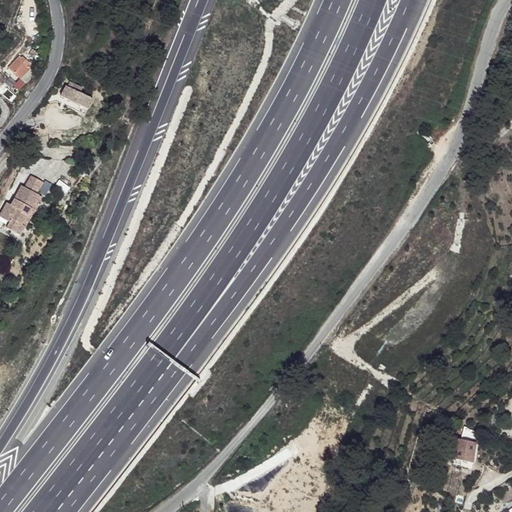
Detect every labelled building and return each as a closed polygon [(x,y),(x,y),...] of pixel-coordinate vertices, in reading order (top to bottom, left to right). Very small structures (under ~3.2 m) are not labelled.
[(11,56),(0,66),(17,82),(28,70),(20,63),(24,59),(18,55),(15,58),(11,56)] [(81,89),(70,81),(67,87),(66,86),(61,96),(78,106),(86,111),(92,102),(84,97),(79,94),(81,89)] [(5,203),(0,211),(0,218),(9,224),(10,221),(20,226),(25,217),(30,219),(34,210),(29,207),(37,193),(35,192),(41,181),(29,175),(24,186),(19,184),(9,205),(5,203)] [(48,184),(41,181),(35,192),(37,193),(42,196),(48,184)] [(42,196),(37,193),(29,207),(34,210),(42,196)] [(30,219),(25,217),(20,226),(10,221),(9,224),(7,227),(22,235),(30,219)] [(465,446),(453,444),(451,455),(463,457),(465,449),(465,446)] [(474,451),(465,449),(463,457),(472,460),(474,451)] [(463,457),(451,455),(449,461),(471,465),(472,460),(463,457)]
